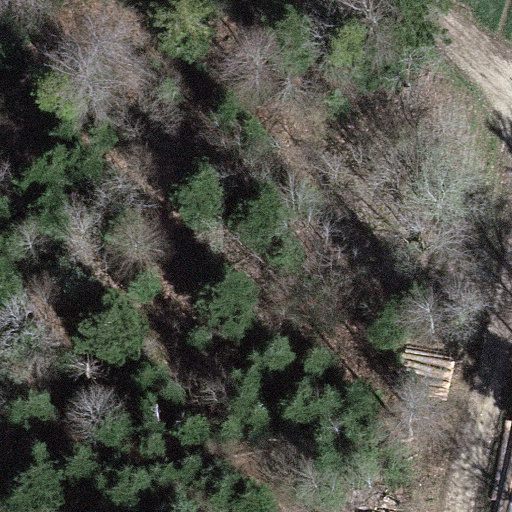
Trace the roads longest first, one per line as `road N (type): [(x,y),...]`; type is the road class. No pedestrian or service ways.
road 1 (track): [(463,511),(511,293)]
road 2 (track): [(511,90),(364,0)]
